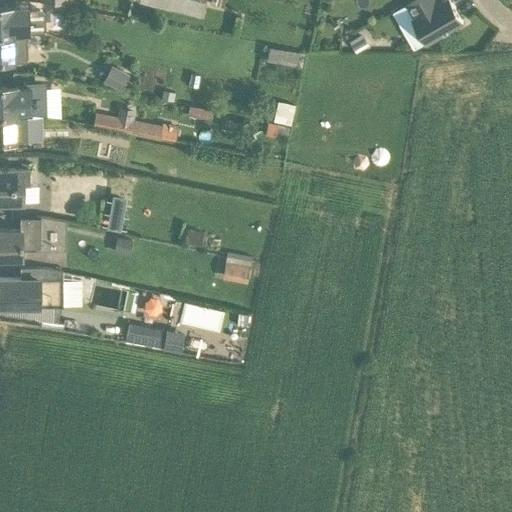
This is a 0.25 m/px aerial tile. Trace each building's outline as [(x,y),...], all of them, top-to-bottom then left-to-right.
[(138,0),(138,3),(201,18),(205,0),(138,0)] [(415,0),(406,6),(427,43),(463,22),(452,3),(445,7),(441,0),(415,0)] [(0,7),(0,35),(25,34),(28,34),(28,33),(42,33),(45,30),(45,14),(41,10),(27,10),(27,6),(0,7)] [(0,35),(0,63),(26,62),(25,34),(0,35)] [(356,53),(358,52),(369,46),(363,36),(351,43),(356,52),(356,53)] [(267,61),(302,67),(304,54),(269,47),(267,61)] [(103,81),(121,91),(130,75),(112,65),(103,81)] [(13,87),(13,86),(0,86),(0,114),(26,114),(25,86),(13,87)] [(164,91),(162,99),(174,102),(175,93),(164,91)] [(271,108),(268,120),(291,124),(295,106),(278,102),(277,109),(271,108)] [(214,111),(189,106),(187,115),(212,120),(214,111)] [(95,113),(93,125),(160,138),(162,126),(133,120),(117,117),(95,113)] [(0,142),(27,141),(26,114),(0,114),(0,142)] [(275,136),(286,139),(288,129),(283,128),(283,127),(277,126),(275,136)] [(0,168),(0,201),(22,202),(22,186),(29,186),(29,169),(22,169),(0,168)] [(0,229),(0,257),(20,257),(20,248),(40,249),(41,218),(21,218),(21,229),(0,229)] [(188,230),(185,245),(200,247),(203,232),(188,230)] [(128,255),(131,241),(116,238),(113,252),(128,255)] [(248,283),(251,266),(226,262),(223,279),(248,283)] [(0,277),(0,304),(35,305),(62,305),(62,280),(62,279),(63,272),(42,268),(20,267),(20,278),(0,277)] [(238,324),(247,325),(249,314),(239,313),(238,324)] [(129,324),(126,340),(163,347),(166,330),(129,324)] [(181,351),(184,334),(166,330),(163,347),(163,348),(181,351)]
